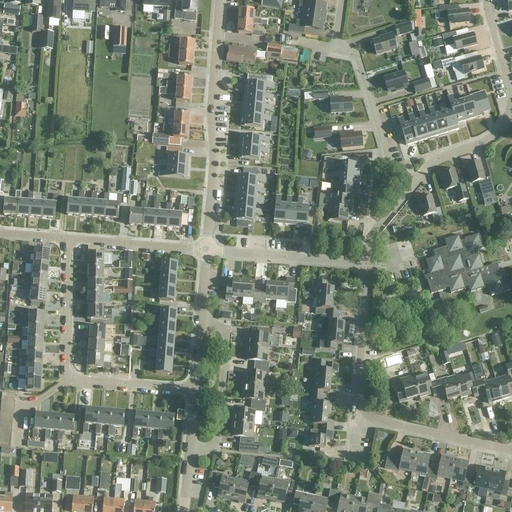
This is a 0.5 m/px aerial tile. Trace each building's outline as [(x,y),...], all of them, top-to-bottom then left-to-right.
[(49,0),(48,19),(59,20),(60,0),(49,0)] [(73,0),(73,2),(73,12),(84,13),(95,13),(95,2),(90,2),(89,0),(73,0)] [(99,0),(100,9),(108,9),(108,5),(116,6),(115,10),(115,12),(125,12),(125,0),(99,0)] [(168,8),(168,0),(143,0),(143,13),(153,14),(153,7),(168,8)] [(196,14),(197,0),(183,0),(182,9),(175,9),(174,20),(188,21),(188,22),(196,22),(196,14)] [(265,6),(281,10),(282,0),(276,0),(276,3),(266,1),(265,6)] [(325,18),(326,5),(308,2),(308,0),(292,0),(293,1),(299,2),(299,7),(304,8),(303,15),(325,18)] [(5,5),(4,11),(4,15),(19,16),(20,7),(5,5)] [(439,10),(434,11),(435,20),(440,19),(440,20),(448,19),(449,25),(469,22),(468,11),(459,12),(452,12),(452,6),(438,8),(439,10)] [(267,25),(268,21),(253,20),(253,10),(240,9),(239,22),(253,23),(252,24),(267,25)] [(323,31),(325,18),(303,15),(302,21),(297,20),(296,26),(289,25),(288,32),(303,34),(304,28),(323,31)] [(31,33),(42,34),(43,17),(33,16),(31,33)] [(252,32),(252,24),(253,23),(239,22),(238,34),(251,35),(251,36),(260,37),(260,32),(252,32)] [(413,32),(410,23),(394,27),(397,37),(413,32)] [(100,40),(108,41),(109,27),(101,27),(100,40)] [(114,28),(113,47),(126,47),(127,29),(114,28)] [(54,33),(42,32),(41,50),(52,51),(54,33)] [(455,33),(442,36),(443,42),(445,47),(447,56),(456,53),(456,51),(476,46),(473,34),(457,38),(455,33)] [(372,42),(376,55),(397,49),(392,34),(385,36),(385,38),(372,42)] [(441,38),(433,41),(435,49),(443,47),(441,38)] [(193,54),(194,42),(180,41),(179,53),(193,54)] [(241,63),(254,65),(257,48),(232,44),(232,48),(228,47),(226,61),(241,64),(241,63)] [(281,56),(281,51),(282,46),(268,44),(267,54),(281,56)] [(418,50),(420,59),(426,58),(423,48),(418,50)] [(281,51),(281,56),(280,59),(296,62),(297,53),(281,51)] [(192,66),(193,54),(179,53),(179,65),(192,66)] [(452,59),(441,62),(443,69),(452,67),(453,73),(454,72),(457,82),(465,80),(464,75),(484,69),(480,58),(464,63),(462,57),(453,60),(452,59)] [(427,80),(412,85),(415,95),(437,88),(433,78),(434,78),(430,66),(424,68),(427,80)] [(151,91),(154,72),(146,71),(145,78),(134,77),(133,88),(151,91)] [(171,80),(171,71),(158,71),(157,79),(171,80)] [(409,88),(404,73),(384,79),(388,92),(400,88),(401,90),(409,88)] [(248,81),(269,83),(270,76),(248,74),(248,81)] [(160,82),(159,88),(165,88),(166,89),(191,91),(192,78),(178,77),(177,84),(171,83),(160,82)] [(273,90),(274,85),(246,83),(245,94),(265,95),(265,89),(273,90)] [(11,93),(13,94),(13,89),(6,88),(5,93),(4,92),(4,101),(10,101),(11,93)] [(159,88),(159,95),(165,95),(170,96),(170,95),(176,96),(176,102),(190,103),(191,91),(166,89),(165,88),(159,88)] [(466,121),(477,117),(476,115),(490,111),(484,92),(470,97),(471,99),(460,102),(466,121)] [(273,96),(265,95),(245,94),(244,105),(264,106),(264,100),(272,101),(273,96)] [(466,121),(460,102),(454,104),(452,96),(448,98),(452,111),(456,124),(466,121)] [(351,99),(338,100),(338,98),(330,98),(331,114),(352,113),(351,99)] [(17,117),(27,116),(26,102),(16,103),(17,117)] [(272,107),(264,106),(244,105),(243,115),(263,117),(263,111),(271,112),(272,107)] [(456,124),(452,111),(446,113),(444,105),(439,107),(441,114),(447,133),(458,130),(456,124)] [(447,133),(441,114),(436,116),(433,108),(429,110),(431,118),(437,136),(447,133)] [(437,136),(431,118),(425,119),(423,112),(418,113),(421,121),(427,139),(437,136)] [(188,127),(189,115),(175,114),(174,121),(168,121),(169,119),(164,119),(163,125),(188,127)] [(271,118),(263,117),(243,115),(242,127),(262,128),(262,122),(270,122),(271,118)] [(427,139),(421,121),(415,123),(413,115),(408,116),(411,124),(416,143),(427,139)] [(416,143),(411,124),(405,126),(402,118),(398,120),(400,127),(403,135),(406,146),(416,143)] [(187,140),(188,127),(163,125),(163,132),(168,132),(168,131),(174,132),(173,138),(187,140)] [(394,129),(397,137),(403,135),(400,127),(394,129)] [(331,138),(330,128),(314,130),(315,140),(331,138)] [(348,135),(347,133),(339,134),(341,149),(362,147),(361,133),(348,135)] [(169,136),(153,135),(152,145),(169,146),(169,136)] [(269,144),(269,139),(241,137),(241,147),(260,149),(261,143),(269,144)] [(268,150),(260,149),(241,147),(240,159),(259,160),(260,154),(268,155),(268,150)] [(187,168),(188,157),(182,156),(183,149),(167,148),(166,155),(169,156),(168,162),(160,161),(160,166),(168,167),(187,168)] [(357,165),(358,158),(342,156),(341,163),(333,163),(333,168),(341,168),(340,175),(360,176),(361,165),(357,165)] [(480,163),(467,166),(472,184),(478,182),(483,200),(495,197),(489,178),(485,180),(480,163)] [(187,179),(187,168),(168,167),(167,173),(159,172),(159,177),(187,179)] [(130,170),(123,169),(121,192),(129,192),(130,170)] [(257,178),(258,170),(243,169),(242,177),(238,177),(237,187),(257,189),(257,183),(265,184),(265,179),(257,178)] [(464,186),(459,187),(454,170),(441,173),(446,191),(454,188),(458,203),(468,200),(464,186)] [(360,176),(340,175),(332,174),(332,179),(340,179),(339,185),(359,187),(360,176)] [(359,187),(339,185),(332,185),(331,189),(339,190),(339,196),(352,197),(358,198),(359,187)] [(265,190),(257,189),(237,187),(236,198),(256,200),(256,194),(264,195),(265,190)] [(20,201),(21,192),(16,192),(15,201),(5,200),(4,215),(17,216),(18,201),(20,201)] [(83,201),(84,192),(79,192),(78,201),(68,200),(67,216),(80,217),(81,201),(83,201)] [(32,202),(33,193),(29,193),(28,202),(20,201),(18,201),(17,216),(29,218),(30,202),(32,202)] [(96,202),(96,193),(92,193),(91,202),(83,201),(81,201),(80,217),(92,218),(94,202),(96,202)] [(45,203),(46,194),(41,194),(40,203),(32,202),(30,202),(29,218),(42,219),(43,203),(45,203)] [(108,203),(109,194),(104,194),(104,203),(96,202),(94,202),(92,218),(105,219),(106,203),(108,203)] [(58,205),(58,195),(54,195),(53,204),(45,203),(43,203),(42,219),(55,220),(56,204),(58,205)] [(121,205),(121,195),(117,195),(116,204),(108,203),(106,203),(105,219),(118,220),(119,205),(121,205)] [(286,205),(280,205),(281,197),(276,196),(274,224),(285,225),(286,205)] [(352,197),(339,196),(333,196),(332,206),(329,206),(328,220),(348,222),(349,208),(351,208),(352,197)] [(440,208),(435,210),(431,196),(418,200),(423,217),(432,215),(434,222),(443,220),(440,208)] [(190,209),(193,209),(194,198),(182,197),(181,205),(190,206),(190,209)] [(296,226),(297,206),(291,206),(292,198),(287,197),(286,205),(285,225),(296,226)] [(264,201),(256,200),(236,198),(235,209),(255,211),(255,205),(263,205),(264,201)] [(307,227),(309,207),(302,207),(303,199),(298,198),(297,206),(296,226),(307,227)] [(146,212),(146,203),(142,202),(141,211),(131,210),(129,226),(142,227),(144,211),(146,212)] [(158,213),(159,204),(154,203),(154,212),(146,212),(144,211),(142,227),(155,228),(156,212),(158,213)] [(171,214),(171,205),(167,204),(166,213),(158,213),(156,212),(155,228),(167,229),(169,213),(171,214)] [(183,215),(184,206),(179,205),(179,214),(171,214),(169,213),(167,229),(180,230),(181,226),(187,226),(188,215),(183,215)] [(263,211),(255,211),(235,209),(234,220),(236,221),(236,228),(248,229),(248,222),(254,222),(254,215),(262,216),(263,211)] [(425,276),(431,295),(445,290),(445,289),(449,288),(451,294),(465,290),(464,288),(468,287),(470,293),(485,289),(484,287),(488,286),(491,296),(510,291),(504,272),(500,273),(497,264),(484,268),(480,255),(478,255),(477,251),(483,249),(479,235),(464,239),(465,241),(461,242),(459,236),(444,240),(447,247),(433,252),(435,258),(425,261),(429,275),(425,276)] [(27,248),(27,252),(34,253),(33,262),(33,263),(49,265),(51,251),(35,250),(35,249),(27,248)] [(116,269),(132,269),(132,252),(125,252),(124,263),(116,262),(116,269)] [(111,269),(111,265),(104,265),(104,254),(88,254),(88,267),(104,268),(104,269),(111,269)] [(176,277),(177,264),(162,263),(163,261),(153,260),(153,265),(162,265),(161,273),(161,275),(176,277)] [(25,265),(24,274),(25,274),(32,275),(32,276),(48,277),(49,265),(33,263),(33,262),(26,261),(25,265)] [(104,278),(104,269),(104,268),(88,267),(88,280),(104,281),(104,282),(111,282),(111,278),(104,278)] [(161,275),(161,273),(152,273),(152,277),(161,278),(160,286),(160,288),(175,289),(176,277),(161,275)] [(25,274),(24,278),(32,279),(31,287),(31,289),(47,290),(48,277),(32,276),(32,275),(25,274)] [(294,290),(295,279),(286,279),(286,285),(277,284),(276,301),(287,302),(287,303),(296,304),(296,290),(294,290)] [(104,291),(104,282),(104,281),(88,280),(87,293),(103,294),(103,295),(111,295),(111,291),(104,291)] [(132,281),(123,281),(123,288),(114,288),(113,294),(132,294),(132,281)] [(242,298),(244,282),(233,281),(232,288),(226,287),(225,300),(232,301),(232,297),(242,298)] [(333,300),(334,289),(327,288),(328,282),(314,281),(314,287),(317,288),(317,298),(333,300)] [(259,303),(260,290),(254,289),(255,283),(244,282),(242,298),(253,299),(253,303),(259,303)] [(276,301),(277,284),(266,284),(266,290),(260,290),(259,303),(265,304),(265,300),(276,301)] [(160,288),(160,286),(151,285),(151,290),(160,291),(159,301),(174,302),(175,289),(160,288)] [(23,287),(23,291),(31,292),(30,302),(31,302),(40,303),(46,304),(47,290),(31,289),(31,287),(23,287)] [(103,304),(103,295),(103,294),(87,293),(87,306),(103,307),(103,308),(111,308),(111,304),(103,304)] [(332,308),(333,300),(317,298),(315,315),(338,317),(339,309),(332,308)] [(111,321),(111,317),(103,317),(103,308),(103,307),(87,306),(87,320),(90,320),(90,324),(110,324),(110,321),(111,321)] [(488,312),(487,306),(478,309),(480,314),(488,312)] [(175,324),(177,311),(162,310),(162,308),(152,308),(152,312),(161,313),(160,321),(160,323),(175,324)] [(44,327),(45,314),(29,313),(29,312),(21,311),(21,315),(29,316),(28,325),(28,326),(44,327)] [(338,323),(338,317),(315,315),(322,316),(320,332),(343,334),(344,323),(338,323)] [(160,323),(160,321),(151,320),(151,325),(160,326),(159,334),(159,336),(174,337),(175,324),(160,323)] [(21,324),(20,328),(22,328),(22,337),(28,338),(28,339),(44,340),(44,327),(28,326),(28,325),(21,324)] [(112,344),(113,340),(105,340),(106,329),(90,328),(89,341),(105,342),(105,344),(112,344)] [(272,336),(272,330),(258,329),(257,335),(249,334),(248,348),(268,350),(270,336),(272,336)] [(343,345),(343,334),(320,332),(319,349),(335,350),(336,345),(343,345)] [(159,336),(159,334),(150,333),(150,337),(159,338),(158,346),(158,348),(173,349),(174,337),(159,336)] [(28,338),(22,337),(20,337),(20,341),(27,342),(27,351),(27,352),(43,353),(44,340),(28,339),(28,338)] [(140,337),(133,337),(132,347),(140,347),(140,337)] [(478,347),(481,355),(486,353),(484,346),(485,345),(483,339),(477,341),(479,347),(478,347)] [(104,353),(105,344),(105,342),(89,341),(88,354),(104,355),(104,357),(111,357),(112,353),(104,353)] [(129,346),(121,345),(120,356),(128,357),(129,346)] [(158,348),(158,346),(149,345),(149,350),(158,351),(157,359),(157,361),(172,362),(173,349),(158,348)] [(454,355),(452,347),(446,349),(448,357),(454,355)] [(276,369),(276,365),(269,365),(269,362),(267,362),(268,350),(248,348),(246,361),(255,362),(254,367),(269,369),(276,369)] [(27,352),(27,351),(19,350),(19,354),(27,355),(26,364),(26,365),(42,366),(43,353),(27,352)] [(408,358),(406,350),(397,353),(399,361),(408,358)] [(450,364),(446,352),(440,354),(443,366),(450,364)] [(110,370),(111,366),(111,357),(104,357),(104,355),(88,354),(87,367),(103,368),(103,370),(110,370)] [(400,363),(397,356),(385,359),(388,367),(400,363)] [(157,361),(157,359),(148,358),(148,362),(157,363),(156,374),(171,375),(172,362),(157,361)] [(338,374),(338,365),(328,364),(328,362),(312,361),(312,369),(315,370),(314,380),(331,381),(331,373),(338,374)] [(26,365),(26,364),(19,363),(19,367),(26,368),(26,377),(26,378),(42,379),(42,366),(26,365)] [(511,387),(510,380),(511,378),(511,367),(511,364),(505,366),(508,376),(495,380),(502,400),(511,396),(511,387)] [(502,400),(495,380),(487,383),(481,365),(472,367),(473,373),(480,396),(486,394),(489,404),(502,400)] [(268,375),(269,369),(254,367),(254,373),(245,372),(244,386),(265,388),(266,375),(268,375)] [(474,398),(480,396),(473,373),(455,378),(460,397),(460,399),(473,395),(474,398)] [(440,396),(434,377),(433,375),(428,376),(427,374),(414,378),(419,397),(420,398),(433,394),(434,398),(440,396)] [(460,397),(455,378),(454,377),(447,379),(447,378),(441,380),(439,375),(434,377),(440,396),(445,394),(447,401),(460,397)] [(26,378),(26,377),(18,376),(18,380),(26,381),(25,391),(41,392),(42,379),(26,378)] [(419,397),(414,378),(414,376),(400,380),(401,383),(392,385),(396,396),(397,395),(399,403),(413,399),(412,399),(419,397)] [(330,393),(331,381),(314,380),(313,391),(310,390),(309,397),(322,398),(323,392),(330,393)] [(264,401),(265,388),(244,386),(243,399),(251,400),(251,406),(265,407),(266,401),(264,401)] [(322,403),(322,398),(309,397),(309,403),(312,403),(311,414),(328,415),(329,404),(322,403)] [(265,413),(265,407),(251,406),(250,411),(234,410),(233,424),(254,425),(255,412),(265,413)] [(98,425),(99,410),(86,409),(85,424),(84,424),(83,433),(87,434),(88,425),(96,425),(98,425)] [(110,427),(112,411),(99,410),(98,425),(96,425),(95,434),(100,435),(101,426),(109,426),(110,427)] [(123,428),(125,412),(112,411),(110,427),(109,426),(108,435),(112,436),(113,427),(123,428)] [(148,430),(149,414),(136,413),(135,428),(133,428),(132,438),(137,438),(138,429),(146,430),(148,430)] [(33,429),(33,432),(32,438),(37,439),(38,430),(42,430),(46,431),(47,431),(49,415),(36,414),(36,418),(35,429),(33,429)] [(160,431),(161,415),(149,414),(148,430),(146,430),(145,439),(150,439),(150,430),(158,431),(160,431)] [(327,423),(328,415),(311,414),(311,425),(320,425),(320,431),(333,432),(334,424),(327,423)] [(61,416),(49,415),(47,431),(46,431),(45,439),(49,440),(50,431),(58,432),(60,432),(61,416)] [(173,432),(174,417),(161,415),(160,431),(158,431),(158,440),(162,440),(163,431),(173,432)] [(73,433),(74,417),(61,416),(60,432),(58,432),(57,441),(62,441),(63,432),(73,433)] [(253,438),(254,425),(233,424),(232,437),(240,438),(240,444),(254,445),(255,439),(253,438)] [(333,432),(320,431),(310,431),(310,436),(309,447),(325,449),(326,440),(332,441),(333,432)] [(269,445),(258,444),(258,453),(269,454),(269,445)] [(412,473),(417,453),(403,450),(402,458),(388,455),(385,469),(399,472),(399,470),(412,473)] [(428,464),(430,456),(417,453),(412,473),(420,475),(419,477),(424,478),(425,478),(431,479),(434,465),(428,464)] [(450,480),(455,459),(442,456),(439,466),(434,465),(431,479),(437,481),(437,477),(450,480)] [(253,467),(254,459),(244,457),(243,465),(253,467)] [(468,488),(472,474),(466,472),(468,462),(455,459),(450,480),(463,483),(462,487),(468,488)] [(19,468),(11,467),(10,478),(18,478),(19,468)] [(488,490),(492,470),(479,467),(477,475),(472,474),(468,488),(474,489),(475,487),(488,490)] [(506,497),(509,482),(504,481),(506,473),(492,470),(488,490),(500,493),(500,495),(506,497)] [(20,488),(31,488),(31,472),(21,472),(20,488)] [(253,488),(256,474),(250,473),(248,482),(235,480),(231,500),(238,502),(238,503),(244,504),(248,487),(253,488)] [(100,490),(109,490),(110,474),(101,474),(100,490)] [(231,500),(235,480),(223,477),(223,475),(217,474),(214,488),(219,489),(218,497),(231,500)] [(270,500),(275,480),(262,477),(262,475),(256,474),(253,488),(259,490),(257,499),(263,500),(263,499),(270,500)] [(80,479),(66,478),(65,491),(79,491),(80,479)] [(122,479),(122,485),(121,492),(129,493),(130,480),(122,479)] [(155,494),(165,494),(166,480),(156,479),(155,494)] [(275,480),(270,500),(284,503),(285,495),(291,497),(294,482),(288,481),(288,483),(275,480)] [(52,493),(61,494),(62,482),(52,481),(52,493)] [(311,511),(315,497),(302,495),(304,484),(298,483),(293,509),(298,510),(297,511),(311,511)] [(332,510),(336,491),(330,490),(328,500),(315,497),(311,511),(325,511),(326,509),(332,510)] [(351,511),(354,498),(342,495),(342,493),(336,491),(332,510),(337,511),(351,511)] [(380,501),(381,496),(369,493),(367,500),(354,498),(351,511),(377,511),(379,505),(380,501)] [(0,511),(11,511),(13,494),(5,494),(5,498),(0,497),(0,511)] [(38,511),(39,500),(33,499),(33,495),(25,495),(24,511),(38,511)] [(445,498),(434,495),(433,500),(432,502),(443,504),(444,499),(445,498)] [(51,511),(53,496),(45,496),(45,500),(39,500),(38,511),(51,511)] [(82,511),(83,497),(73,496),(71,511),(82,511)] [(92,511),(94,498),(83,497),(82,511),(92,511)] [(113,511),(114,500),(104,499),(102,511),(113,511)] [(123,511),(124,500),(114,500),(113,511),(123,511)] [(144,511),(145,502),(134,501),(133,511),(144,511)] [(154,511),(155,503),(145,502),(144,511),(154,511)]
